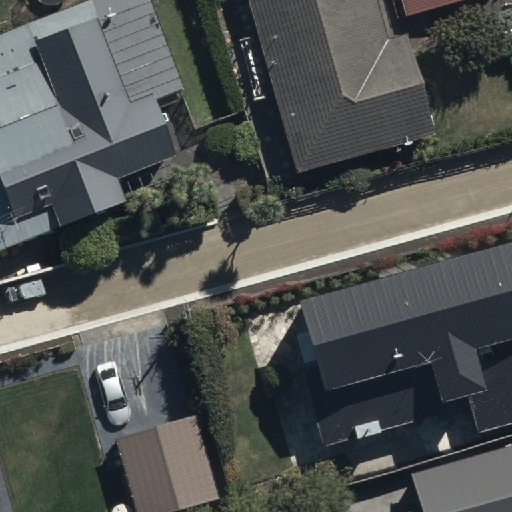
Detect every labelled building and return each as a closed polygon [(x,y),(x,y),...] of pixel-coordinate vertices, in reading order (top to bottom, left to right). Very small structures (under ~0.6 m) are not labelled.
[(153,0),(60,0),(0,24),(0,241),(126,191),(117,168),(178,143),(158,93),(186,82),(153,0)] [(248,0),(295,166),(434,127),(406,24),(383,31),(374,0),(248,0)] [(511,219),(294,279),(314,350),(296,355),(317,434),(466,393),(474,423),(511,412),(511,219)] [(194,408),(113,429),(134,511),(215,490),(194,408)] [(511,511),(511,435),(408,466),(411,476),(337,498),(341,511),(511,511)]
